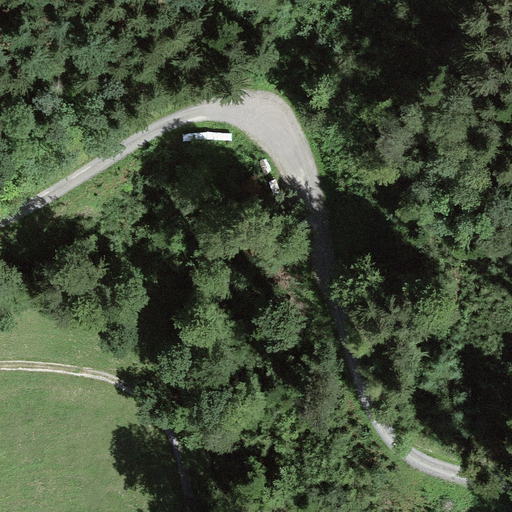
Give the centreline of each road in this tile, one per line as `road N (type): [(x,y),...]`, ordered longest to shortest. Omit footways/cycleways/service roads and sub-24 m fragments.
road 1 (track): [(193,511),(181,446),(134,387),(72,368),(0,364)]
road 2 (track): [(0,222),(153,129)]
